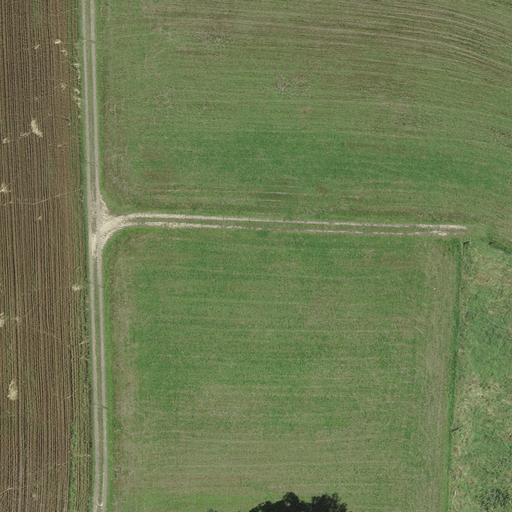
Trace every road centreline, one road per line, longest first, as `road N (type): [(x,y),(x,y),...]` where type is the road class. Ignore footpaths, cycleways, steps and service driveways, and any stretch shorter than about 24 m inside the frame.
road 1 (track): [(99,511),(100,329),(85,0)]
road 2 (track): [(95,227),(463,236)]
